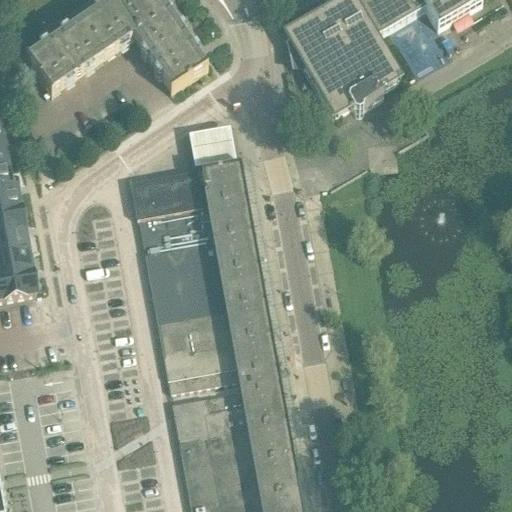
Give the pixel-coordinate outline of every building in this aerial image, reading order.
[(154,0),(125,0),(81,30),(104,64),(133,45),(169,21),(154,0)] [(349,0),(352,3),(350,4),(374,44),(425,15),(437,36),(481,10),(475,0),(349,0)] [(374,44),(350,4),(284,42),(332,125),(351,114),(354,120),(358,122),(362,120),(364,115),(383,104),(379,97),(398,86),(374,44)] [(205,74),(169,21),(133,45),(170,98),(168,99),(169,100),(207,75),(206,73),(205,74)] [(27,65),(25,66),(50,102),(52,101),(51,100),(104,64),(81,30),(28,66),(27,65)] [(191,147),(196,176),(236,168),(231,139),(191,147)] [(301,511),(240,172),(201,179),(208,214),(203,214),(196,179),(130,191),(137,227),(138,227),(170,400),(237,388),(239,400),(172,412),(190,511),(301,511)] [(7,174),(0,175),(0,197),(11,195),(11,194),(7,174)] [(11,195),(0,197),(0,219),(19,216),(16,194),(15,193),(11,194),(11,195)] [(19,216),(0,219),(0,241),(24,237),(20,216),(19,216)] [(0,263),(27,258),(24,237),(0,241),(0,263)] [(27,258),(0,263),(0,285),(31,279),(27,258)] [(0,285),(0,308),(4,307),(4,308),(25,304),(25,303),(35,302),(35,300),(32,279),(31,279),(0,285)]
